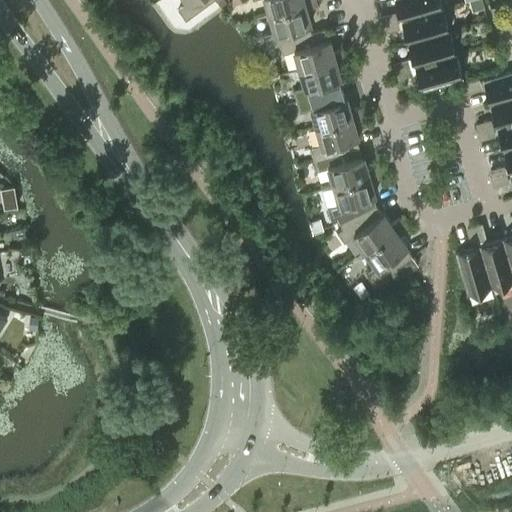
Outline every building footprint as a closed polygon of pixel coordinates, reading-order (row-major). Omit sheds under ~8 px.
[(186,0),(187,0),(178,7),(185,18),(209,0),(186,0)] [(314,0),(311,0),(269,12),(274,30),(262,34),(266,46),(279,42),(279,41),(311,32),(310,31),(308,22),(310,22),(306,8),(316,5),(314,0)] [(264,0),(269,12),(311,0),(264,0)] [(442,6),(439,0),(396,0),(401,18),(442,6)] [(498,4),(490,7),(493,17),(501,15),(498,4)] [(408,41),(448,29),(442,6),(401,18),(408,41)] [(381,16),(383,23),(395,19),(393,12),(381,16)] [(397,26),(395,19),(383,23),(385,29),(397,26)] [(294,49),(299,67),(345,54),(343,48),(333,50),(329,37),(327,38),(324,27),(310,31),(311,32),(279,41),(279,42),(282,52),(294,49)] [(455,52),(448,29),(408,41),(414,64),(455,52)] [(455,52),(414,64),(421,88),(462,76),(455,52)] [(345,54),(299,67),(304,85),(293,88),(296,99),(341,86),(338,77),(341,76),(337,63),(347,60),(345,54)] [(396,69),(409,65),(407,59),(394,62),(396,69)] [(409,65),(396,69),(398,76),(411,72),(409,65)] [(490,102),(511,95),(511,69),(483,77),(490,102)] [(479,86),(477,79),(465,83),(467,90),(479,86)] [(311,107),(316,125),(362,112),(360,106),(350,109),(346,95),(344,96),(341,86),(296,99),(299,111),(311,107)] [(511,95),(490,102),(497,125),(511,120),(511,95)] [(362,112),(316,125),(321,143),(310,147),(313,158),(358,145),(355,135),(358,134),(354,121),(364,118),(362,112)] [(479,130),(491,126),(489,120),(477,123),(479,130)] [(511,120),(497,125),(503,148),(511,145),(511,120)] [(493,133),(491,126),(479,130),(481,137),(493,133)] [(328,166),(333,184),(379,170),(377,164),(367,167),(363,154),(361,154),(358,145),(313,158),(316,169),(328,166)] [(511,145),(503,148),(510,171),(511,170),(511,145)] [(492,176),(504,173),(502,166),(490,169),(492,176)] [(339,221),(375,203),(372,193),(374,193),(371,179),(381,176),(379,170),(333,184),(338,202),(327,205),(330,217),(337,215),(339,221)] [(506,179),(504,173),(492,176),(494,183),(506,179)] [(381,212),(375,203),(339,221),(342,226),(336,230),(344,240),(353,233),(364,249),(403,221),(400,216),(391,222),(383,210),(381,212)] [(379,290),(403,272),(397,264),(411,254),(405,245),(407,243),(398,232),(407,226),(403,221),(364,249),(375,264),(366,271),(379,290)] [(474,225),(477,238),(484,236),(480,223),(474,225)] [(477,238),(474,225),(467,227),(471,240),(477,238)] [(511,270),(511,233),(502,237),(511,270)] [(479,243),(491,284),(511,277),(511,270),(502,237),(479,243)] [(467,291),(491,284),(479,243),(455,250),(467,291)] [(417,262),(411,254),(397,264),(403,272),(417,262)]
